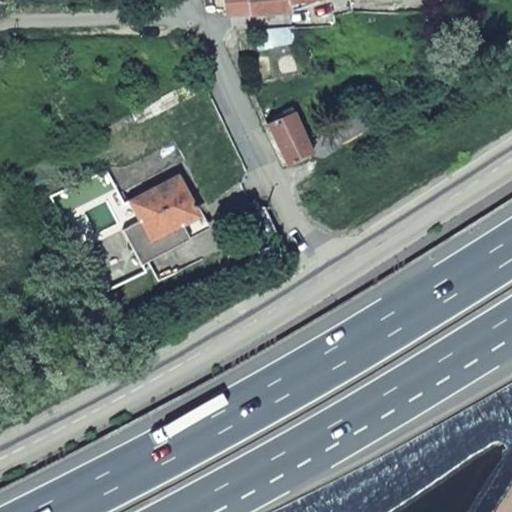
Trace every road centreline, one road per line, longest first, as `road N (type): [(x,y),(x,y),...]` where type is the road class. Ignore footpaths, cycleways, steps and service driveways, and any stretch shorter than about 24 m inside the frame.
road 1 (trunk): [(511,249),(223,421),(49,511)]
road 2 (residential): [(315,281),(200,23),(184,10),(0,9)]
road 3 (trunk): [(171,511),(511,318)]
road 4 (tertiary): [(0,455),(197,355),(315,281)]
road 5 (tertiary): [(315,281),(511,158)]
